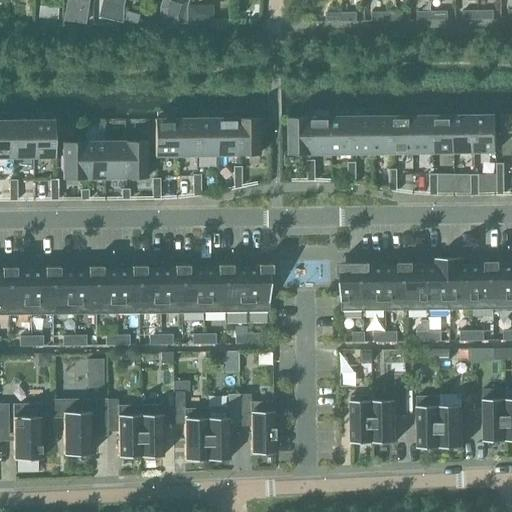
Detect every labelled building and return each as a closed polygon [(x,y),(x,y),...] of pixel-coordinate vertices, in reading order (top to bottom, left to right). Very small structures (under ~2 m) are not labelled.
[(159,24),(187,24),(186,6),(187,6),(188,0),(161,0),(159,8),(159,24)] [(98,16),(123,22),(123,6),(102,1),(98,16)] [(39,6),(38,17),(57,19),(58,8),(39,6)] [(187,6),(186,6),(187,24),(200,24),(199,6),(187,6)] [(478,11),(478,20),(494,19),(493,10),(478,11)] [(126,11),(123,21),(136,24),(139,15),(126,11)] [(417,20),(433,20),(433,11),(417,11),(417,20)] [(433,11),(433,20),(448,20),(448,11),(433,11)] [(463,20),(478,20),(478,11),(463,11),(463,20)] [(341,13),(341,22),(357,21),(356,12),(341,13)] [(372,21),(387,21),(387,12),(372,12),(372,21)] [(387,12),(387,21),(402,21),(402,12),(387,12)] [(326,13),(326,22),(341,22),(341,13),(326,13)] [(85,24),(86,18),(64,14),(63,20),(85,24)] [(511,114),(500,115),(501,134),(511,133),(511,114)] [(453,115),(433,116),(433,153),(454,153),(453,115)] [(474,115),(453,115),(454,153),(474,153),(474,115)] [(495,115),(474,115),(474,153),(496,152),(495,115)] [(372,116),(351,117),(352,154),(372,154),(372,116)] [(392,116),(372,116),(372,154),(393,154),(392,116)] [(413,116),(392,116),(393,154),(413,153),(413,116)] [(433,116),(413,116),(413,153),(433,153),(433,116)] [(311,155),(311,117),(289,118),(290,155),(311,155)] [(331,117),(311,117),(311,155),(331,154),(331,117)] [(351,117),(331,117),(331,154),(352,154),(351,117)] [(195,119),(196,156),(216,156),(216,118),(195,119)] [(216,118),(216,156),(237,155),(236,118),(216,118)] [(236,118),(237,155),(258,155),(258,118),(236,118)] [(154,119),(154,156),(176,156),(175,119),(154,119)] [(175,119),(176,156),(196,156),(195,119),(175,119)] [(54,120),(32,121),(33,158),(54,158),(54,120)] [(12,121),(0,121),(0,158),(12,158),(12,121)] [(32,121),(12,121),(12,158),(33,158),(32,121)] [(84,179),(84,142),(85,142),(84,134),(62,134),(62,142),(63,179),(84,179)] [(124,141),(104,142),(104,179),(125,179),(124,141)] [(146,141),(124,141),(125,179),(146,178),(146,141)] [(85,142),(84,142),(84,179),(104,179),(104,142),(85,142)] [(307,171),(316,171),(315,160),(307,160),(307,171)] [(348,173),(356,173),(356,162),(348,162),(348,173)] [(241,166),(233,166),(233,177),(241,177),(241,166)] [(389,180),(397,180),(397,169),(389,169),(389,180)] [(316,171),(307,171),(308,181),(316,181),(316,171)] [(348,173),(348,183),(356,185),(356,173),(348,173)] [(430,185),(438,185),(438,174),(430,174),(430,185)] [(471,185),(479,185),(479,174),(471,175),(471,185)] [(192,185),(200,185),(200,175),(192,175),(192,185)] [(241,177),(233,177),(233,189),(241,187),(241,177)] [(152,189),(160,189),(160,178),(152,178),(152,189)] [(50,190),(58,190),(58,180),(50,180),(50,190)] [(397,180),(389,180),(389,190),(397,192),(397,180)] [(17,193),(17,184),(9,184),(9,193),(17,193)] [(200,185),(192,185),(192,197),(200,196),(200,185)] [(430,185),(430,195),(438,195),(438,185),(430,185)] [(479,185),(471,185),(471,195),(479,195),(479,185)] [(88,189),(80,190),(80,200),(88,200),(88,189)] [(129,189),(121,189),(121,200),(129,200),(129,189)] [(160,189),(152,189),(152,199),(160,199),(160,189)] [(50,190),(50,201),(58,200),(58,190),(50,190)] [(9,201),(17,201),(17,193),(9,193),(9,201)] [(450,310),(449,259),(449,258),(436,258),(436,259),(436,265),(428,265),(428,310),(450,310)] [(472,310),(471,264),(463,264),(463,259),(463,258),(449,258),(449,259),(450,310),(472,310)] [(493,261),(485,261),(485,264),(471,264),(472,310),(493,309),(493,264),(493,261)] [(511,309),(511,263),(500,264),(500,261),(493,261),(493,264),(493,309),(511,309)] [(407,310),(406,265),(406,262),(399,263),(399,265),(385,266),(385,311),(407,310)] [(414,265),(414,262),(406,262),(406,265),(407,310),(428,310),(428,265),(414,265)] [(364,311),(363,266),(363,263),(338,263),(338,277),(341,277),(342,311),(364,311)] [(370,266),(370,263),(363,263),(363,266),(364,311),(385,311),(385,266),(370,266)] [(268,278),(271,278),(271,264),(257,264),(257,267),(246,267),(246,312),(268,312),(268,278)] [(181,265),(174,265),(174,268),(159,268),(160,313),(182,313),(181,268),(181,265)] [(203,313),(203,268),(188,268),(188,265),(181,265),(181,268),(182,313),(203,313)] [(224,265),(217,265),(217,268),(203,268),(203,313),(225,313),(224,268),(224,265)] [(246,312),(246,267),(231,268),(231,265),(224,265),(224,268),(225,313),(246,312)] [(95,266),(87,266),(87,269),(73,270),(74,314),(95,314),(95,269),(95,266)] [(117,314),(116,269),(102,269),(102,266),(95,266),(95,269),(95,314),(117,314)] [(138,266),(130,266),(130,269),(116,269),(117,314),(138,314),(138,269),(138,266)] [(160,313),(159,268),(145,269),(145,266),(138,266),(138,269),(138,314),(160,313)] [(8,267),(1,267),(1,270),(0,270),(0,315),(9,315),(8,270),(8,267)] [(30,315),(30,270),(15,270),(15,267),(8,267),(8,270),(9,315),(30,315)] [(51,267),(44,267),(44,270),(30,270),(30,315),(52,315),(51,270),(51,267)] [(74,314),(73,270),(59,270),(59,267),(51,267),(51,270),(52,315),(74,314)] [(503,341),(511,340),(511,330),(503,331),(503,341)] [(204,332),(192,331),(192,341),(204,342),(204,332)] [(246,334),(247,342),(258,341),(258,331),(246,332),(246,334)] [(429,341),(440,341),(440,331),(429,332),(429,341)] [(460,341),(472,341),(472,331),(460,331),(460,341)] [(472,341),(484,341),(484,331),(472,331),(472,341)] [(105,343),(117,342),(117,332),(105,332),(105,343)] [(117,332),(117,342),(129,342),(129,332),(117,332)] [(148,342),(160,342),(160,332),(148,332),(148,342)] [(160,332),(160,342),(172,342),(172,332),(160,332)] [(204,332),(204,342),(215,342),(216,332),(204,332)] [(353,342),(365,342),(365,332),(353,332),(353,342)] [(385,332),(374,332),(374,342),(386,342),(385,332)] [(397,342),(397,332),(385,332),(386,342),(397,342)] [(417,342),(429,341),(429,332),(417,332),(417,342)] [(31,333),(19,334),(19,344),(31,343),(31,333)] [(31,333),(31,343),(43,343),(42,333),(31,333)] [(74,333),(62,333),(62,343),(74,343),(74,333)] [(74,333),(74,343),(86,343),(86,333),(74,333)] [(246,334),(235,334),(235,342),(235,344),(247,344),(247,342),(246,334)] [(505,359),(505,348),(494,348),(494,359),(505,359)] [(439,360),(438,349),(427,349),(428,360),(439,360)] [(449,349),(438,349),(439,360),(449,360),(449,349)] [(372,361),(372,350),(361,350),(361,361),(372,361)] [(172,363),(172,352),(161,352),(161,363),(172,363)] [(51,366),(51,353),(38,354),(38,361),(44,366),(51,366)] [(395,400),(374,400),(374,442),(396,442),(395,415),(406,415),(406,383),(395,383),(395,400)] [(483,441),(506,441),(505,389),(483,389),(483,399),(483,441)] [(207,460),(207,418),(207,408),(184,408),(183,392),(172,392),(173,424),(183,424),(184,460),(207,460)] [(250,453),(273,453),(273,401),(250,402),(250,394),(239,394),(239,426),(250,426),(250,453)] [(374,442),(374,400),(374,395),(350,396),(351,442),(374,442)] [(440,447),(440,405),(440,396),(417,396),(417,448),(440,447)] [(52,418),(63,418),(63,455),(91,454),(90,399),(50,399),(50,403),(51,403),(51,418),(52,418)] [(107,431),(106,399),(95,399),(95,409),(95,430),(95,431),(107,431)] [(117,399),(106,399),(107,431),(117,431),(118,457),(140,457),(139,405),(117,405),(117,399)] [(12,404),(13,459),(41,459),(40,422),(52,422),(52,418),(51,418),(51,403),(50,403),(12,404)] [(139,405),(140,457),(162,456),(162,405),(139,405)] [(461,405),(440,405),(440,447),(462,447),(461,405)] [(228,417),(207,418),(207,460),(229,459),(228,417)]
